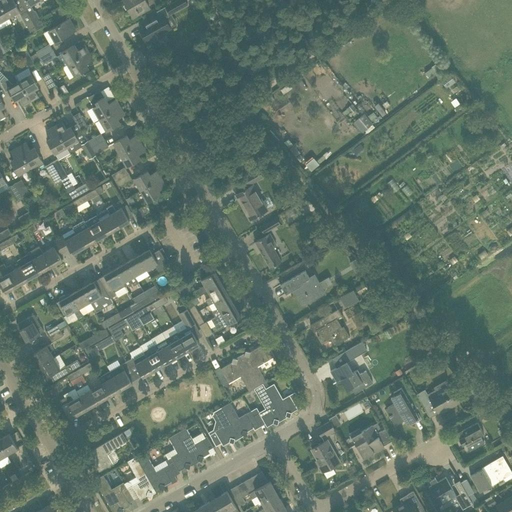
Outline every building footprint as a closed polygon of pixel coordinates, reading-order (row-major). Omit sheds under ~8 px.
[(0,0),(0,2),(8,17),(20,10),(13,0),(0,0)] [(21,0),(28,12),(36,26),(38,29),(44,26),(42,22),(36,11),(34,10),(30,4),(37,0),(21,0)] [(123,0),(133,16),(150,7),(145,0),(123,0)] [(185,0),(177,0),(166,7),(170,15),(188,5),(185,0)] [(0,21),(8,17),(0,2),(0,21)] [(62,6),(54,11),(49,14),(53,21),(66,13),(62,6)] [(36,26),(28,12),(22,16),(30,30),(36,26)] [(163,15),(139,28),(142,33),(141,34),(145,41),(146,41),(147,42),(152,40),(153,42),(166,34),(164,32),(171,29),(163,15)] [(49,30),(43,33),(50,43),(50,44),(55,41),(60,39),(68,34),(76,30),(73,26),(69,18),(60,23),(49,30)] [(0,28),(0,41),(7,53),(12,50),(7,42),(9,42),(1,28),(0,28)] [(39,57),(53,50),(50,44),(50,43),(36,51),(37,53),(31,56),(33,61),(39,58),(39,57)] [(31,56),(27,50),(24,44),(18,47),(22,53),(21,54),(28,68),(35,64),(33,61),(31,56)] [(63,66),(68,63),(88,52),(84,44),(77,49),(74,44),(61,52),(62,53),(57,55),(63,66)] [(39,57),(39,58),(43,64),(57,56),(53,50),(39,57)] [(68,63),(70,66),(75,75),(88,68),(85,63),(93,59),(88,52),(68,63)] [(28,67),(16,75),(31,100),(38,96),(34,89),(38,86),(30,73),(28,67)] [(56,86),(48,72),(42,76),(50,89),(56,86)] [(4,75),(0,79),(2,83),(6,90),(9,89),(10,91),(15,100),(19,97),(23,105),(31,100),(19,80),(13,84),(8,79),(4,75)] [(450,75),(441,81),(446,88),(455,81),(450,75)] [(88,97),(93,106),(93,107),(100,118),(120,106),(116,99),(108,103),(100,89),(88,97)] [(124,114),(120,106),(100,118),(106,130),(119,122),(117,118),(124,114)] [(87,125),(79,112),(73,115),(81,129),(87,125)] [(372,124),(373,123),(364,112),(354,121),(363,132),(365,130),(368,133),(375,127),(372,124)] [(70,126),(66,129),(62,121),(55,126),(66,146),(78,140),(76,135),(70,126)] [(66,146),(55,126),(48,130),(52,137),(48,140),(59,159),(70,152),(66,146)] [(101,133),(87,140),(91,147),(104,139),(101,133)] [(120,154),(141,142),(136,135),(129,139),(127,135),(113,142),(120,154)] [(94,153),(95,153),(108,145),(104,139),(91,147),(94,153)] [(91,147),(87,140),(81,144),(89,158),(95,154),(95,153),(94,153),(91,147)] [(18,146),(30,167),(42,160),(34,147),(30,149),(26,142),(18,146)] [(145,150),(141,142),(120,154),(127,166),(140,158),(138,154),(145,150)] [(18,146),(11,151),(15,158),(11,160),(19,174),(30,167),(18,146)] [(312,170),(320,163),(314,157),(306,163),(312,170)] [(51,162),(62,180),(72,198),(90,188),(87,182),(75,189),(57,158),(51,162)] [(55,184),(62,180),(51,162),(45,166),(55,184)] [(128,173),(124,166),(111,174),(115,181),(128,173)] [(259,169),(243,179),(247,186),(263,176),(259,169)] [(141,190),(161,178),(157,170),(150,175),(147,170),(134,178),(141,190)] [(278,170),(272,173),(276,180),(281,177),(278,170)] [(128,173),(115,181),(118,187),(132,179),(128,173)] [(165,185),(161,178),(141,190),(148,201),(161,194),(158,189),(165,185)] [(23,196),(29,193),(21,179),(15,182),(23,196)] [(15,182),(8,186),(16,200),(23,196),(15,182)] [(239,192),(235,194),(244,209),(250,219),(259,214),(267,209),(272,206),(267,197),(262,200),(253,184),(247,187),(239,192)] [(93,197),(98,194),(103,191),(100,185),(95,188),(89,191),(93,197)] [(91,198),(93,197),(89,191),(84,195),(87,200),(91,198)] [(91,198),(94,203),(101,199),(98,194),(93,197),(91,198)] [(78,198),(81,204),(87,200),(84,195),(78,198)] [(132,196),(126,199),(129,205),(135,202),(132,196)] [(78,198),(73,201),(76,206),(81,204),(78,198)] [(106,207),(110,213),(118,227),(130,221),(121,207),(115,210),(112,204),(106,207)] [(147,204),(133,212),(137,218),(150,210),(147,204)] [(62,208),(56,211),(59,216),(65,213),(62,208)] [(31,210),(18,217),(22,224),(35,217),(31,210)] [(99,220),(107,234),(118,227),(110,213),(99,220)] [(96,240),(107,234),(99,220),(96,215),(85,221),(96,240)] [(276,217),(259,226),(263,233),(280,224),(276,217)] [(74,228),(84,247),(96,240),(85,221),(84,220),(72,226),(74,228)] [(34,224),(28,227),(32,233),(37,229),(34,224)] [(0,239),(11,233),(8,228),(0,232),(0,239)] [(64,251),(70,248),(73,253),(84,247),(74,228),(56,238),(64,251)] [(270,267),(281,261),(273,247),(276,246),(269,233),(255,241),(270,267)] [(11,237),(14,242),(20,239),(17,234),(11,237)] [(14,242),(11,237),(5,240),(8,245),(14,242)] [(51,266),(62,259),(59,254),(64,251),(56,238),(51,241),(54,246),(43,252),(51,266)] [(8,245),(5,240),(0,243),(3,249),(8,245)] [(28,252),(29,254),(39,273),(51,266),(43,252),(39,245),(28,252)] [(150,248),(138,255),(146,269),(154,264),(158,271),(166,266),(163,261),(165,259),(159,249),(152,253),(150,248)] [(20,265),(28,279),(39,273),(29,254),(18,260),(21,265),(20,265)] [(141,272),(146,269),(138,255),(127,261),(135,275),(141,272)] [(116,268),(123,282),(126,286),(132,282),(134,285),(138,282),(134,275),(135,275),(127,261),(116,268)] [(17,286),(6,267),(4,264),(0,266),(0,282),(5,292),(17,286)] [(11,264),(6,267),(17,286),(28,279),(20,265),(14,269),(11,264)] [(104,275),(99,278),(101,281),(110,297),(116,294),(114,291),(115,291),(120,288),(120,287),(119,284),(123,282),(116,268),(104,275)] [(305,269),(280,284),(281,285),(286,294),(294,289),(296,292),(295,293),(302,306),(325,293),(325,294),(326,293),(324,289),(320,282),(315,273),(309,276),(305,269)] [(199,295),(208,290),(221,282),(215,271),(201,279),(204,285),(196,290),(199,295)] [(94,281),(82,287),(94,308),(95,309),(102,305),(100,303),(110,297),(101,281),(96,284),(94,281)] [(188,282),(178,288),(181,294),(192,288),(188,282)] [(209,305),(214,301),(228,294),(221,282),(208,290),(211,296),(206,299),(209,305)] [(152,292),(158,289),(156,286),(145,292),(150,301),(155,298),(152,292)] [(355,288),(339,297),(345,307),(361,297),(359,293),(367,289),(365,286),(357,291),(355,288)] [(71,294),(83,314),(94,308),(82,287),(71,294)] [(158,289),(152,292),(155,298),(161,295),(158,289)] [(141,299),(144,304),(150,301),(145,292),(133,299),(135,303),(141,299)] [(71,294),(66,297),(64,295),(63,295),(59,297),(59,298),(60,300),(59,300),(71,321),(78,317),(79,319),(84,316),(83,314),(71,294)] [(215,316),(234,305),(228,294),(214,301),(218,308),(212,311),(215,316)] [(144,304),(141,299),(135,303),(130,306),(133,311),(144,304)] [(186,302),(192,314),(198,311),(191,299),(186,302)] [(153,303),(156,308),(162,305),(159,300),(153,303)] [(153,303),(147,306),(150,311),(156,308),(153,303)] [(234,305),(215,316),(211,318),(218,330),(225,326),(225,325),(227,323),(227,324),(241,316),(234,305)] [(150,311),(147,306),(142,309),(145,315),(150,311)] [(186,308),(178,313),(186,326),(189,325),(192,331),(197,327),(193,320),(188,312),(186,308)] [(332,346),(350,336),(343,326),(342,327),(337,318),(342,315),(338,308),(310,324),(314,331),(317,330),(320,336),(318,337),(321,344),(330,339),(334,345),(332,345),(332,346)] [(124,319),(128,325),(145,315),(142,309),(124,319)] [(199,325),(204,322),(198,311),(192,314),(199,325)] [(105,327),(116,321),(122,317),(118,312),(102,322),(105,327)] [(27,341),(35,336),(44,331),(34,314),(17,324),(27,341)] [(122,328),(128,325),(124,319),(119,322),(122,328)] [(199,325),(206,337),(212,333),(206,321),(204,322),(199,325)] [(49,336),(60,330),(57,324),(45,331),(49,336)] [(177,331),(188,350),(199,344),(192,331),(189,325),(186,326),(177,331)] [(106,328),(100,331),(103,337),(109,333),(106,328)] [(63,335),(60,330),(49,336),(52,341),(63,335)] [(103,337),(100,331),(94,335),(97,340),(103,337)] [(177,331),(166,338),(169,343),(177,357),(188,350),(177,331)] [(362,341),(344,351),(349,360),(367,350),(362,341)] [(101,342),(95,345),(98,350),(103,346),(101,342)] [(40,365),(53,357),(50,350),(53,348),(50,343),(34,353),(40,365)] [(177,357),(169,343),(157,350),(165,363),(177,357)] [(165,363),(157,350),(154,344),(143,350),(143,351),(154,370),(165,363)] [(258,386),(263,383),(266,381),(257,366),(274,356),(269,346),(264,349),(261,345),(250,351),(245,350),(245,353),(244,353),(240,355),(258,386)] [(143,377),(154,370),(143,351),(132,358),(143,377)] [(40,365),(47,376),(49,375),(53,381),(80,365),(77,359),(66,365),(59,354),(53,357),(40,365)] [(240,375),(249,391),(254,388),(258,386),(240,355),(236,357),(236,358),(233,357),(232,362),(221,368),(229,382),(240,375)] [(356,392),(365,387),(373,382),(366,370),(359,374),(357,370),(352,372),(346,361),(330,371),(334,377),(336,376),(338,380),(341,379),(347,390),(353,386),(356,392)] [(78,369),(81,374),(92,367),(90,362),(78,369)] [(121,389),(132,383),(122,364),(110,370),(121,389)] [(81,374),(78,369),(73,372),(76,377),(81,374)] [(99,377),(102,382),(110,396),(121,389),(110,370),(99,377)] [(73,372),(67,375),(70,380),(76,377),(73,372)] [(90,388),(98,402),(110,396),(102,382),(90,388)] [(283,419),(266,388),(263,383),(258,386),(254,388),(266,408),(262,410),(259,412),(257,407),(251,410),(260,426),(265,423),(267,426),(273,422),(277,424),(278,420),(279,421),(283,419)] [(283,419),(287,417),(287,415),(290,416),(291,412),(297,408),(296,406),(301,403),(295,391),(283,398),(274,383),(266,388),(283,419)] [(87,409),(95,404),(98,402),(90,388),(87,384),(76,390),(87,409)] [(459,402),(454,393),(450,386),(438,393),(437,391),(429,396),(438,412),(449,406),(449,407),(459,402)] [(87,409),(76,390),(74,388),(63,394),(65,397),(60,400),(71,420),(77,416),(76,415),(87,409)] [(394,403),(386,408),(395,425),(404,419),(407,423),(410,421),(412,423),(420,419),(401,388),(394,392),(395,394),(390,397),(394,403)] [(423,390),(416,394),(424,407),(430,403),(423,390)] [(221,407),(239,438),(243,435),(243,434),(246,435),(247,431),(254,427),(255,429),(260,426),(251,410),(246,413),(245,413),(239,417),(230,402),(221,407)] [(221,407),(213,411),(222,427),(215,431),(209,434),(216,445),(221,442),(223,445),(229,441),(234,442),(234,439),(235,440),(239,438),(221,407)] [(486,409),(476,414),(479,419),(489,414),(486,409)] [(329,418),(330,420),(334,428),(341,423),(336,414),(329,418)] [(330,420),(316,428),(320,435),(325,432),(327,435),(336,430),(334,428),(330,420)] [(359,427),(349,433),(351,437),(354,441),(356,444),(357,444),(359,447),(357,448),(364,458),(384,446),(379,438),(377,434),(386,429),(380,420),(372,425),(361,431),(359,427)] [(484,433),(482,430),(477,422),(462,430),(465,435),(459,439),(462,444),(466,443),(469,450),(484,442),(480,435),(484,433)] [(195,463),(198,461),(199,460),(202,460),(203,456),(209,452),(208,450),(213,447),(207,436),(201,439),(201,438),(194,442),(186,427),(177,432),(195,463)] [(122,432),(86,453),(89,457),(90,457),(89,460),(93,461),(99,471),(108,466),(113,463),(107,453),(127,441),(122,432)] [(168,464),(177,480),(175,475),(180,472),(179,470),(185,467),(189,468),(190,465),(191,465),(195,463),(177,432),(169,437),(177,452),(171,456),(166,459),(168,464)] [(0,441),(7,454),(9,453),(17,448),(18,448),(9,433),(0,438),(0,441)] [(340,461),(327,439),(311,448),(320,463),(318,464),(322,471),(340,461)] [(136,456),(156,491),(160,489),(160,488),(163,489),(165,484),(171,481),(172,483),(177,480),(168,464),(156,471),(145,451),(136,456)] [(503,478),(511,472),(511,471),(502,455),(482,468),(470,475),(479,491),(503,478)] [(124,483),(133,499),(139,496),(140,499),(146,495),(151,496),(152,493),(153,493),(156,491),(136,456),(127,461),(136,476),(124,483)] [(30,471),(20,477),(22,481),(33,475),(30,471)] [(256,474),(263,485),(268,482),(262,471),(256,474)] [(22,481),(20,477),(18,474),(8,479),(9,483),(12,487),(22,481)] [(94,479),(97,484),(113,511),(119,511),(120,511),(122,511),(123,508),(130,505),(128,502),(133,499),(124,483),(112,490),(106,479),(103,474),(94,479)] [(256,474),(251,477),(258,488),(263,485),(256,474)] [(432,484),(428,486),(433,495),(439,505),(441,509),(451,503),(457,499),(460,498),(466,507),(472,503),(459,480),(454,483),(460,493),(458,494),(456,495),(450,485),(445,476),(436,482),(434,478),(430,481),(432,484)] [(251,477),(246,480),(252,491),(258,488),(251,477)] [(241,483),(247,494),(248,493),(252,491),(246,480),(241,483)] [(258,488),(252,491),(248,493),(251,499),(257,495),(261,501),(276,492),(273,486),(270,481),(268,482),(263,485),(258,488)] [(12,487),(9,483),(0,488),(0,490),(1,493),(12,487)] [(242,497),(247,494),(241,483),(236,486),(242,497)] [(242,497),(236,486),(230,489),(240,505),(245,502),(242,497)] [(222,494),(215,498),(223,511),(225,511),(230,510),(231,511),(239,511),(227,491),(221,494),(222,494)] [(276,492),(261,501),(264,508),(258,511),(267,511),(283,503),(280,498),(279,498),(276,492)] [(477,499),(473,492),(468,494),(474,505),(478,502),(477,499)] [(500,511),(511,511),(511,495),(496,504),(500,511)] [(204,504),(208,511),(223,511),(215,498),(210,501),(209,501),(204,504)] [(404,502),(393,509),(394,511),(417,511),(412,503),(410,499),(404,502)] [(287,511),(285,509),(286,509),(283,503),(267,511),(287,511)]
